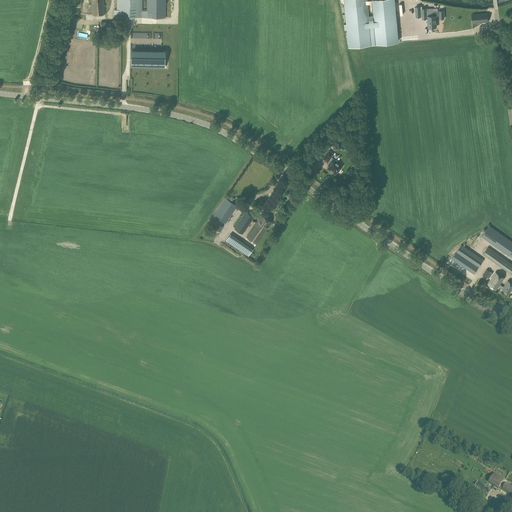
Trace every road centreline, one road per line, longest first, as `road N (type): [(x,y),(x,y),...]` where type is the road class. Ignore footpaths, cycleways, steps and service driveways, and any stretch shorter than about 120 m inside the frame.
road 1 (tertiary): [(511,323),(197,119),(0,93)]
road 2 (unclassified): [(511,133),(492,0)]
